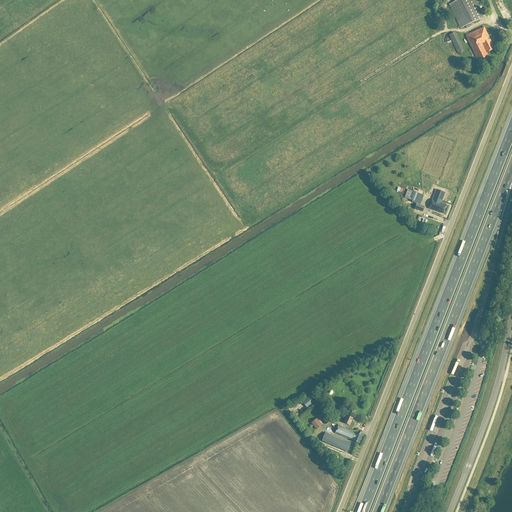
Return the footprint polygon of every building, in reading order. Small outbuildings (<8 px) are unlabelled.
[(483,17),(474,0),(458,0),(449,4),(460,28),(465,26),(468,24),(483,17)] [(495,49),(490,39),(489,40),(487,37),(488,36),(484,27),(466,36),(479,64),(489,59),(486,53),(495,49)] [(455,33),(454,33),(449,35),(458,54),(463,51),(455,33)] [(442,203),(445,193),(436,189),(429,209),(443,214),(446,204),(442,203)] [(420,204),(424,195),(407,190),(403,202),(407,204),(409,199),(412,201),(412,202),(416,204),(414,209),(422,212),(424,206),(420,204)] [(312,391),(308,394),(300,400),(309,410),(320,401),(312,391)] [(330,421),(325,414),(321,418),(326,424),(330,421)] [(349,425),(353,418),(346,415),(343,423),(349,425)] [(322,425),(316,418),(311,423),(316,430),(322,425)] [(338,425),(335,433),(351,440),(353,440),(360,443),(363,436),(356,432),(355,432),(338,425)] [(349,443),(324,433),(321,440),(347,450),(349,443)]
